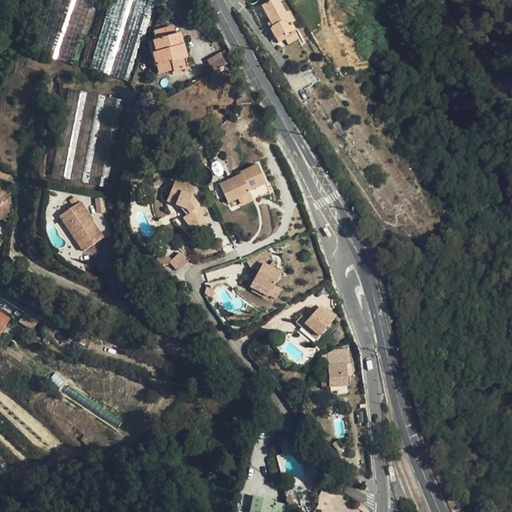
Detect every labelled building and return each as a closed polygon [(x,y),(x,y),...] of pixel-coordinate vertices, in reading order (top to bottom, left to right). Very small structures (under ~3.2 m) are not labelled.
[(149,6),(149,0),(126,0),(126,7),(112,5),(111,19),(110,19),(109,26),(136,29),(139,4),(149,6)] [(285,37),(294,32),(290,24),(292,23),(287,13),(285,14),(277,0),(273,0),(262,6),(270,22),(268,24),(275,39),(284,35),(285,37)] [(160,40),(152,41),(154,67),(170,66),(170,68),(182,67),(181,64),(185,63),(183,38),(180,38),(179,30),(159,32),(160,40)] [(294,32),(285,37),(283,37),(285,40),(288,46),(299,40),(294,32)] [(278,44),(285,40),(283,37),(285,37),(284,35),(275,39),(278,44)] [(222,53),(208,58),(212,70),(226,65),(222,53)] [(310,86),(319,81),(308,61),(298,67),(310,86)] [(247,172),(225,181),(233,200),(243,195),(245,199),(257,194),(253,185),(258,183),(260,186),(272,181),(264,162),(246,170),(247,172)] [(201,184),(181,178),(176,193),(185,195),(183,202),(187,203),(208,228),(217,220),(210,212),(213,209),(199,192),(201,184)] [(185,195),(176,193),(174,199),(183,202),(185,195)] [(257,194),(245,199),(247,203),(259,198),(257,194)] [(69,195),(47,209),(62,232),(66,229),(74,242),(91,231),(80,214),(81,213),(69,195)] [(66,229),(62,232),(70,245),(74,242),(66,229)] [(274,250),(249,260),(265,269),(269,262),(274,251),(274,250)] [(196,264),(189,254),(184,258),(178,264),(185,273),(196,264)] [(171,269),(178,264),(175,261),(167,261),(166,262),(171,269)] [(269,262),(265,269),(271,272),(275,265),(269,262)] [(287,271),(275,265),(271,272),(265,269),(257,286),(275,295),(276,293),(284,297),(288,288),(281,284),(287,271)] [(313,310),(303,321),(310,326),(312,323),(327,335),(339,319),(324,307),(318,314),(313,310)] [(0,312),(0,333),(10,319),(0,312)] [(312,323),(310,326),(324,338),(327,335),(312,323)] [(345,358),(325,358),(326,393),(346,393),(345,358)] [(286,499),(288,506),(294,504),(292,497),(286,499)]
